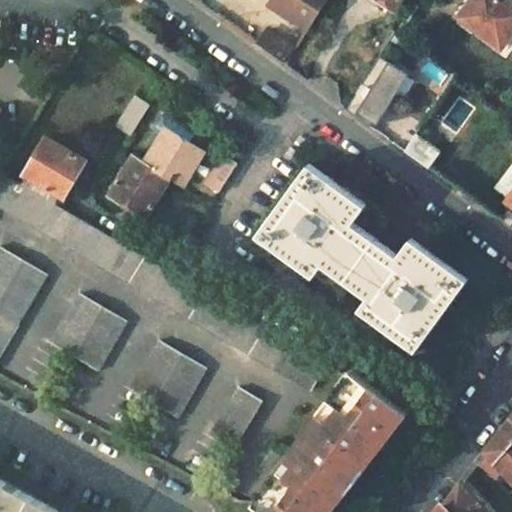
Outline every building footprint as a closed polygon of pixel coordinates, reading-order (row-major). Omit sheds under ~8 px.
[(272,0),(271,2),(309,26),(325,0),(272,0)] [(498,45),(511,28),(511,5),(505,0),(471,0),(459,15),(498,45)] [(283,60),(295,42),(269,25),(257,41),(283,60)] [(347,107),(361,118),(398,63),(382,52),(347,107)] [(153,102),(138,93),(119,123),(135,132),(153,102)] [(417,134),(423,124),(410,116),(393,141),(406,150),(417,134)] [(205,151),(167,127),(145,162),(170,177),(184,186),(205,151)] [(406,150),(429,168),(440,150),(417,134),(406,150)] [(65,194),(86,159),(50,137),(28,171),(65,194)] [(297,140),(293,137),(288,145),(292,148),(297,140)] [(240,158),(227,150),(210,179),(222,188),(240,158)] [(132,155),(110,192),(147,215),(170,177),(145,162),(132,155)] [(361,303),(418,343),(425,333),(469,271),(411,231),(398,249),(354,218),(366,199),(354,192),(306,158),(256,229),(316,271),(324,259),(369,292),(361,303)] [(0,205),(310,388),(326,362),(3,169),(0,172),(0,205)] [(0,309),(19,321),(47,272),(0,244),(0,309)] [(98,367),(126,318),(80,291),(51,339),(98,367)] [(0,309),(0,355),(19,321),(0,309)] [(177,413),(204,364),(159,337),(131,386),(177,413)] [(354,369),(316,413),(325,420),(362,376),(354,369)] [(361,466),(405,407),(390,398),(362,376),(325,420),(316,413),(280,455),(283,458),(290,464),(275,485),(309,511),(323,511),(346,482),(342,479),(355,462),(361,466)] [(235,446),(263,398),(239,383),(211,432),(235,446)] [(405,407),(361,466),(355,462),(342,479),(346,482),(323,511),(330,511),(331,511),(386,440),(410,410),(405,407)] [(511,425),(484,459),(496,472),(511,489),(511,425)] [(283,458),(267,478),(275,485),(290,464),(283,458)] [(478,467),(490,477),(496,472),(484,459),(478,467)] [(67,511),(0,474),(0,511),(67,511)] [(267,478),(266,478),(250,499),(265,511),(309,511),(275,485),(267,478)] [(490,511),(464,485),(457,494),(442,511),(490,511)]
